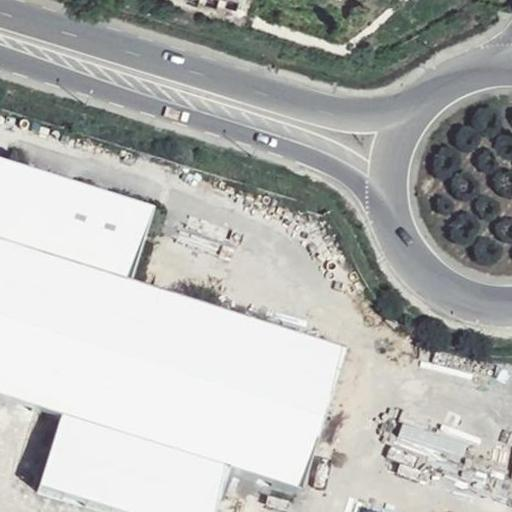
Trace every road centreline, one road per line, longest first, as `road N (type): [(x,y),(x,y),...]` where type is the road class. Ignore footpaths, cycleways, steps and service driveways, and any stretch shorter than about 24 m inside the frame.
road 1 (primary): [(418,110),(319,107),(0,10)]
road 2 (primary): [(0,54),(322,157),(393,216)]
road 3 (primary): [(393,216),(428,274),(457,293),(511,302)]
